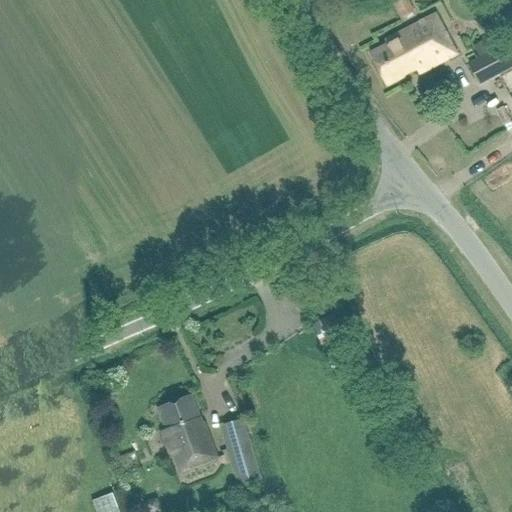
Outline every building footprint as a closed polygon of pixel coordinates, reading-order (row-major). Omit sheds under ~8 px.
[(399,0),(395,2),(403,17),(414,11),(408,0),(399,0)] [(424,69),(458,52),(438,14),(387,41),(388,44),(372,52),(389,84),(423,66),(424,69)] [(480,84),(511,67),(511,50),(507,42),(504,43),(498,32),(473,45),(479,56),(468,62),(480,84)] [(329,313),(326,305),(319,308),(322,316),(329,313)] [(193,396),(160,409),(168,431),(164,432),(170,446),(174,445),(184,471),(219,458),(205,423),(203,424),(193,396)] [(244,420),(223,426),(242,490),(263,484),(244,420)] [(125,481),(143,475),(134,452),(116,458),(125,481)] [(119,511),(112,492),(96,499),(92,501),(95,511),(119,511)]
